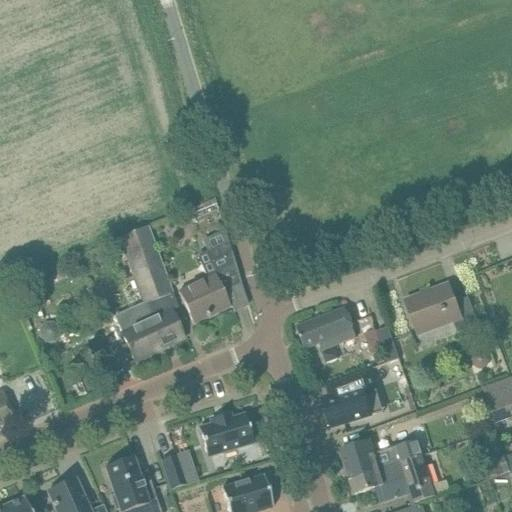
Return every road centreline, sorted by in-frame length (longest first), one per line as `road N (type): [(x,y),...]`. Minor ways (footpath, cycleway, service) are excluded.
road 1 (unclassified): [(266,315),(166,0)]
road 2 (unclassified): [(0,450),(272,342)]
road 3 (unclassified): [(266,315),(511,221)]
road 4 (unclassified): [(323,511),(272,342)]
